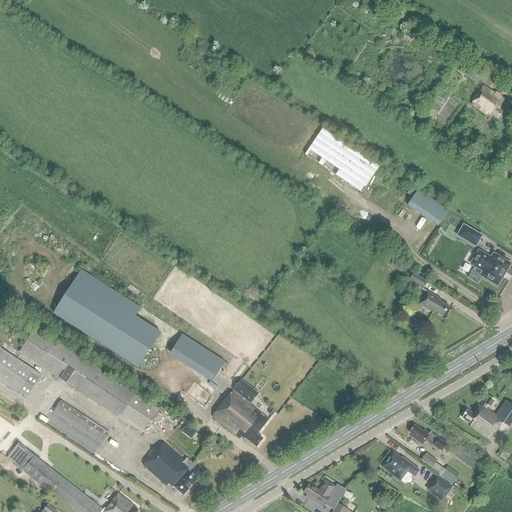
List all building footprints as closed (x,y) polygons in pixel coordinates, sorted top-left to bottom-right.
[(460,72),(467,76),(468,76),(478,83),(480,79),(487,84),(491,78),(472,67),(465,63),(460,72)] [(504,100),(483,86),(471,105),(487,115),(488,113),(498,119),(503,111),(498,108),(504,100)] [(304,155),(361,193),(379,166),(323,128),(304,155)] [(438,226),(448,211),(417,190),(407,205),(438,226)] [(475,232),(463,225),(457,235),(469,243),(475,232)] [(491,259),(481,253),(474,265),(483,271),(481,275),(497,285),(509,264),(493,255),(491,259)] [(407,269),(392,261),(389,266),(404,275),(407,269)] [(135,317),(140,308),(81,270),(53,313),(138,367),(160,333),(135,317)] [(427,281),(413,273),(408,281),(422,289),(427,281)] [(433,311),(442,316),(448,307),(439,301),(440,300),(426,291),(419,304),(432,312),(433,311)] [(159,410),(35,328),(19,352),(143,434),(159,410)] [(40,375),(0,348),(0,382),(25,399),(40,375)] [(205,371),(213,377),(225,361),(217,355),(205,371)] [(233,390),(250,403),(257,394),(241,381),(233,390)] [(268,420),(232,392),(212,417),(243,441),(245,439),(256,447),(262,439),(256,434),(268,420)] [(467,410),(461,418),(471,424),(469,426),(488,439),(493,432),(494,433),(502,423),(510,429),(511,426),(511,405),(505,401),(496,415),(488,410),(494,401),(489,397),(482,407),(478,405),(472,413),(467,410)] [(94,453),(109,431),(59,399),(51,413),(75,428),(69,438),(94,453)] [(190,437),(195,431),(186,424),(181,430),(190,437)] [(446,444),(438,439),(429,433),(428,434),(423,431),(422,432),(414,425),(408,432),(412,435),(411,437),(421,445),(425,440),(440,451),(446,444)] [(21,432),(6,449),(15,458),(31,441),(21,432)] [(194,465),(186,459),(184,462),(163,443),(143,466),(166,487),(168,484),(173,488),(174,488),(183,496),(198,479),(189,471),(194,465)] [(454,444),(448,452),(454,456),(460,448),(454,444)] [(26,449),(14,464),(74,511),(100,511),(103,510),(96,505),(26,449)] [(381,467),(393,476),(392,477),(398,482),(399,481),(400,481),(407,471),(414,476),(418,470),(405,460),(404,462),(393,452),(381,467)] [(425,453),(421,461),(431,468),(436,461),(425,453)] [(451,488),(436,477),(427,489),(441,500),(451,488)] [(308,484),(303,493),(308,496),(306,498),(322,508),(324,505),(325,503),(332,507),(336,500),(338,501),(345,490),(345,491),(346,490),(336,484),(335,487),(325,480),(318,491),(308,484)] [(104,511),(136,511),(138,510),(131,503),(118,494),(104,511)]
